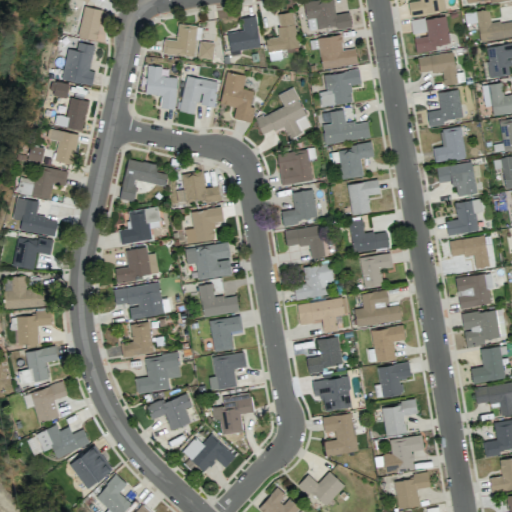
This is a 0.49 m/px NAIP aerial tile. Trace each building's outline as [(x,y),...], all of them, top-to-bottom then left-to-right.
[(316,31),(350,25),(348,11),(335,14),(332,0),(318,0),(302,3),(305,19),(314,17),(316,31)] [(418,0),(407,2),(409,15),(444,10),(442,0),(418,0)] [(100,9),(82,6),(77,36),(96,39),(100,9)] [(465,12),(467,29),(476,27),(478,42),(511,36),(511,19),(490,23),(488,9),(465,12)] [(266,50),(296,47),(293,12),(276,13),(278,36),(265,38),(266,50)] [(229,50),(259,47),(255,15),(240,17),(242,30),(226,32),(229,50)] [(448,43),(445,15),(410,20),(412,35),(413,35),(415,51),(436,49),(435,45),(448,43)] [(162,53),(192,56),(196,25),(177,23),(175,40),(163,38),(162,53)] [(356,63),(354,48),(342,49),(340,34),(317,37),(320,68),(356,63)] [(214,43),(199,40),(196,56),(211,59),(214,43)] [(60,78),(91,85),(94,71),(88,70),(93,45),(77,41),(75,50),(66,48),(60,78)] [(508,58),(511,56),(511,42),(484,47),(490,77),(511,73),(508,58)] [(456,83),(452,52),(417,56),(418,73),(441,70),(442,84),(456,83)] [(176,77),(160,76),(161,66),(147,65),(144,93),(160,95),(159,107),(173,109),(176,77)] [(352,100),(349,85),(360,82),(357,68),(322,75),(325,90),(317,91),(320,106),(352,100)] [(251,122),(253,107),(249,106),(252,91),(242,89),(244,75),(225,71),(219,103),(235,106),(232,119),(251,122)] [(178,111),(195,114),(197,104),(212,107),(217,81),(184,75),(178,111)] [(65,97),(68,84),(50,80),(48,93),(65,97)] [(511,111),(511,94),(503,96),(500,82),(480,85),(483,104),(490,103),(492,115),(511,111)] [(277,94),(282,106),(254,119),(261,135),(282,125),(287,137),(310,127),(292,87),(277,94)] [(461,117),(458,89),(437,91),(439,109),(426,110),(427,126),(442,124),(442,119),(461,117)] [(87,100),(69,97),(66,115),(55,114),(53,124),(82,129),(87,100)] [(366,120),(344,123),(342,109),(328,111),(330,123),(321,125),(324,144),(369,137),(366,120)] [(511,149),(511,117),(498,120),(503,151),(511,149)] [(433,161),(463,158),(460,126),(439,128),(441,146),(432,147),(433,161)] [(53,160),(72,163),(78,134),(48,128),(46,138),(57,140),(53,160)] [(341,179),(362,175),(359,158),(373,156),(371,143),(328,150),(330,163),(338,162),(341,179)] [(26,159),(41,161),(43,147),(28,145),(26,159)] [(277,152),(279,183),(310,180),(307,150),(277,152)] [(511,187),(511,154),(499,157),(504,188),(511,187)] [(164,185),(166,173),(155,171),(157,163),(126,158),(119,198),(132,200),(135,180),(164,185)] [(435,166),(437,182),(453,180),(455,195),(475,192),(472,162),(435,166)] [(30,195),(47,199),(51,182),(64,185),(67,171),(37,164),(30,195)] [(218,185),(204,187),(201,170),(180,173),(182,188),(175,190),(177,204),(220,197),(218,185)] [(351,214),(369,211),(366,195),(379,193),(376,179),(346,184),(351,214)] [(315,218),(312,189),(291,191),(293,209),(280,210),(282,223),(315,218)] [(38,200),(15,197),(12,217),(19,218),(18,230),(54,235),(56,219),(35,216),(38,200)] [(453,202),(456,218),(444,221),(447,234),(477,230),(474,212),(482,211),(479,198),(453,202)] [(120,244),(151,239),(149,227),(159,226),(156,206),(125,211),(128,227),(118,229),(120,244)] [(194,241),(214,239),(212,221),(222,221),(221,207),(191,209),(194,241)] [(347,221),(352,252),(388,247),(385,230),(363,233),(361,218),(347,221)] [(283,230),(286,246),(308,243),(310,257),(324,255),(319,224),(283,230)] [(185,243),(195,242),(192,228),(183,229),(185,243)] [(32,268),(34,251),(50,254),(52,240),(15,235),(11,265),(32,268)] [(474,267),(487,266),(484,235),(448,239),(450,256),(472,254),(474,267)] [(197,279),(230,275),(228,258),(229,257),(227,242),(183,248),(186,264),(195,263),(197,279)] [(157,272),(154,252),(146,253),(145,246),(124,249),(127,266),(114,268),(116,282),(142,279),(142,274),(157,272)] [(391,266),(389,252),(358,257),(363,287),(382,284),(379,268),(391,266)] [(301,267),(304,283),(292,285),(295,299),(334,291),(328,262),(301,267)] [(454,276),(458,307),(489,304),(488,288),(492,288),(490,272),(454,276)] [(48,305),(47,288),(25,289),(24,274),(11,275),(11,290),(3,290),(4,307),(48,305)] [(112,289),(115,306),(128,304),(130,318),(162,313),(157,282),(112,289)] [(198,284),(201,315),(237,311),(235,294),(213,297),(211,283),(198,284)] [(356,326),(400,319),(397,302),(388,303),(385,289),(359,293),(361,307),(353,308),(356,326)] [(295,304),(298,323),(320,320),(322,331),(336,329),(334,315),(343,314),(340,297),(295,304)] [(460,313),(463,330),(465,346),(483,344),(483,338),(504,336),(501,308),(460,313)] [(37,341),(37,324),(50,324),(49,312),(15,313),(16,342),(37,341)] [(212,350),(231,348),(230,331),(241,329),(239,315),(209,319),(212,350)] [(131,340),(119,343),(122,357),(152,351),(146,321),(128,324),(131,340)] [(369,329),(371,348),(365,349),(367,362),(394,359),(392,341),(403,339),(401,325),(369,329)] [(340,364),(337,336),(316,338),(318,356),(305,357),(307,372),(322,371),(321,366),(340,364)] [(25,350),(30,380),(47,377),(44,360),(57,358),(54,345),(25,350)] [(469,368),(471,382),(503,378),(499,346),(479,348),(481,366),(469,368)] [(235,385),(232,368),(245,366),(243,351),(211,356),(214,376),(208,377),(209,389),(235,385)] [(136,392),(168,388),(167,377),(179,375),(176,352),(143,357),(145,376),(134,377),(136,392)] [(376,366),(378,384),(373,385),(375,397),(402,394),(400,378),(410,377),(408,361),(376,366)] [(319,394),(321,410),(350,407),(347,376),(311,380),(312,395),(319,394)] [(58,415),(53,398),(66,395),(62,381),(22,392),(25,406),(32,404),(37,421),(58,415)] [(511,381),(473,386),(475,403),(498,401),(499,415),(511,413),(511,381)] [(242,431),(240,413),(252,411),(250,392),(221,395),(222,405),(217,405),(220,433),(242,431)] [(189,422),(184,408),(190,406),(186,393),(162,401),(161,399),(146,404),(151,418),(163,414),(169,429),(189,422)] [(400,404),(380,407),(384,435),(405,432),(403,415),(416,413),(414,398),(399,400),(400,404)] [(321,416),(323,432),(333,431),(334,439),(323,440),(324,455),(355,451),(351,412),(321,416)] [(495,439),(482,441),(484,456),(508,453),(507,449),(511,448),(511,418),(493,422),(495,439)] [(88,443),(82,428),(71,433),(68,425),(58,430),(55,423),(35,431),(42,449),(51,446),(55,456),(88,443)] [(201,443),(194,437),(181,451),(203,472),(215,459),(223,467),(233,456),(209,434),(201,443)] [(423,448),(420,434),(388,439),(390,452),(381,454),(384,472),(414,466),(411,451),(423,448)] [(68,464),(86,487),(110,468),(92,445),(68,464)] [(511,487),(511,456),(493,460),(497,490),(511,487)] [(306,473),(297,484),(321,508),(343,485),(328,470),(316,483),(306,473)] [(387,482),(389,494),(395,494),(397,508),(418,505),(415,488),(428,486),(426,471),(411,473),(412,478),(387,482)] [(102,511),(121,511),(130,503),(118,491),(125,483),(114,473),(94,495),(107,507),(102,511)] [(294,511),(299,508),(276,486),(256,507),(261,511),(294,511)] [(132,511),(150,511),(140,503),(132,511)]
